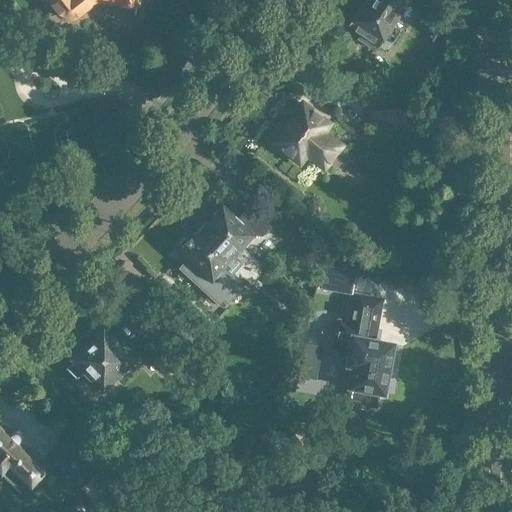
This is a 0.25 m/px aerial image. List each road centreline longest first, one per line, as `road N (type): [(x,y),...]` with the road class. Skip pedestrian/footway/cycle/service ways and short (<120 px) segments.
road 1 (tertiary): [(497,511),(494,0)]
road 2 (residential): [(0,326),(167,158),(274,0)]
